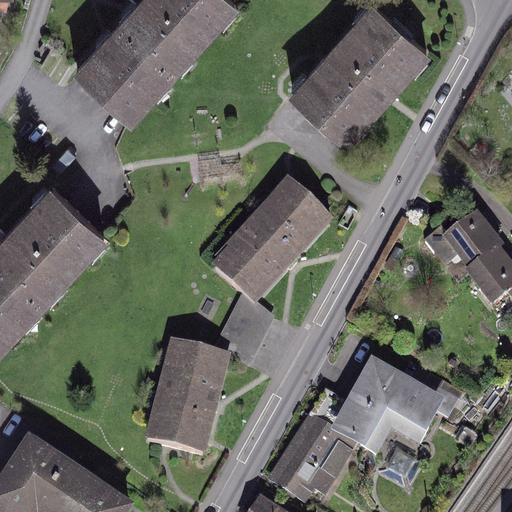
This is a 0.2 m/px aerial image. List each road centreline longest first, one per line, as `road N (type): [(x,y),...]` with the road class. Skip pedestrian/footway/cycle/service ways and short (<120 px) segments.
road 1 (residential): [(229,511),(506,0)]
road 2 (residential): [(0,115),(34,62),(54,0)]
